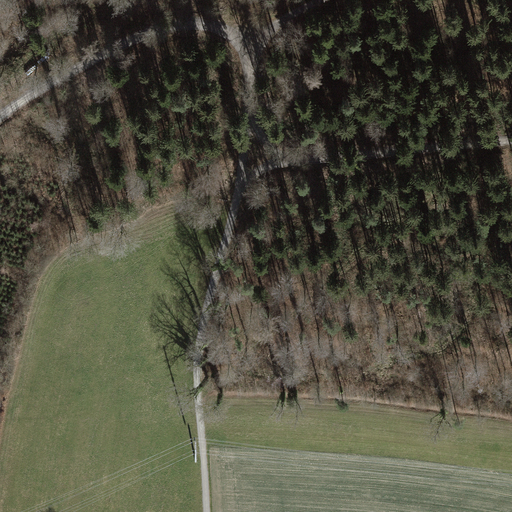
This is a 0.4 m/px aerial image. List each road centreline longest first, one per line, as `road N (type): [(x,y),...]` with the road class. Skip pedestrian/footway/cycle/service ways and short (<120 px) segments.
road 1 (track): [(207,511),(201,360),(252,114)]
road 2 (track): [(511,140),(292,160),(266,144),(252,114)]
road 3 (track): [(0,119),(150,32),(210,26),(250,48)]
